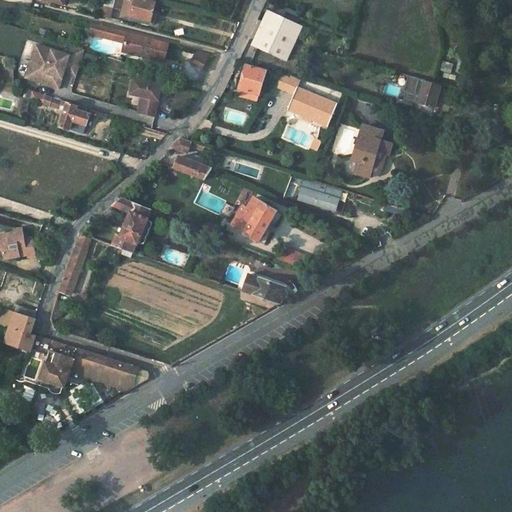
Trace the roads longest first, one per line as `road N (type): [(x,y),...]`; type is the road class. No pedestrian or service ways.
road 1 (residential): [(177,375),(40,327),(75,228),(184,125),(234,53),(251,0)]
road 2 (primary): [(511,283),(145,511)]
road 3 (residential): [(511,183),(177,375)]
road 4 (residential): [(177,375),(0,484)]
